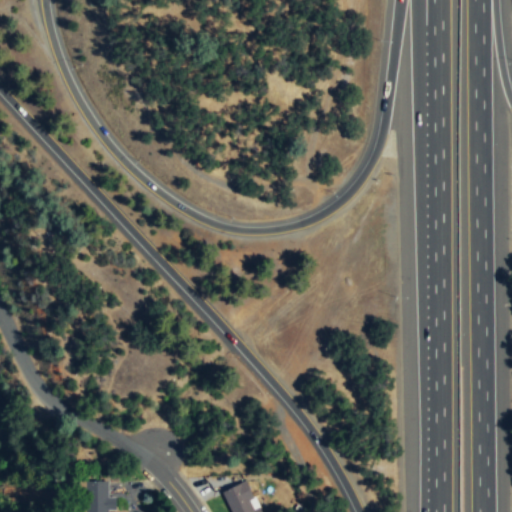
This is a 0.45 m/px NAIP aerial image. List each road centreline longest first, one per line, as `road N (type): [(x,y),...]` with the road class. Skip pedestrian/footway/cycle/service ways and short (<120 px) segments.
road 1 (motorway): [(399,0),(381,139),(365,172),(314,218),(250,231),(216,224),(165,197),(112,147),(65,73),(44,0)]
road 2 (motorway): [(0,87),(280,391),(358,511)]
road 3 (motorway): [(429,0),(437,511)]
road 4 (motorway): [(482,511),(481,0)]
road 5 (residential): [(0,308),(38,389),(96,431),(147,453)]
